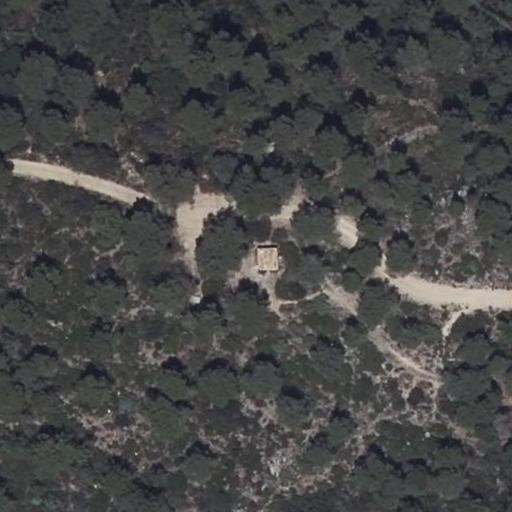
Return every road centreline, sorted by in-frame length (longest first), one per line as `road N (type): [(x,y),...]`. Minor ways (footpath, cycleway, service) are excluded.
road 1 (track): [(0,168),(311,209),(359,237),(386,277),(428,295),(511,300)]
road 2 (track): [(386,277),(362,308),(370,338),(511,421)]
